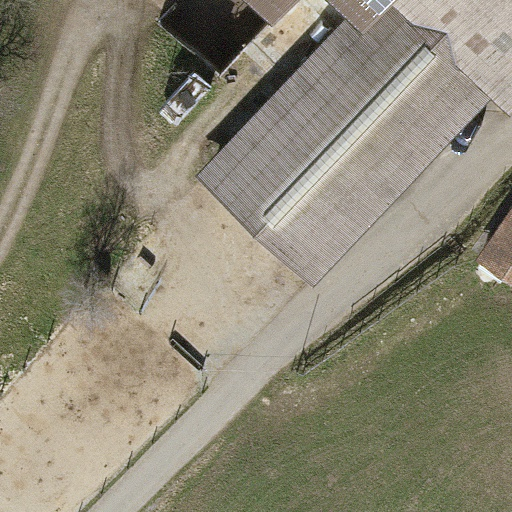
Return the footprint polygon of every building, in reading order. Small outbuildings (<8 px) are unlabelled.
[(511,0),(232,0),(255,21),(275,0),(316,0),(344,27),(192,183),(298,286),(451,128),(461,137),(511,85),(511,0)] [(201,94),(183,78),(148,115),(166,132),(201,94)] [(130,214),(93,206),(88,231),(125,239),(130,214)] [(511,208),(471,266),(511,294),(511,208)] [(105,292),(88,310),(108,330),(126,312),(105,292)]
